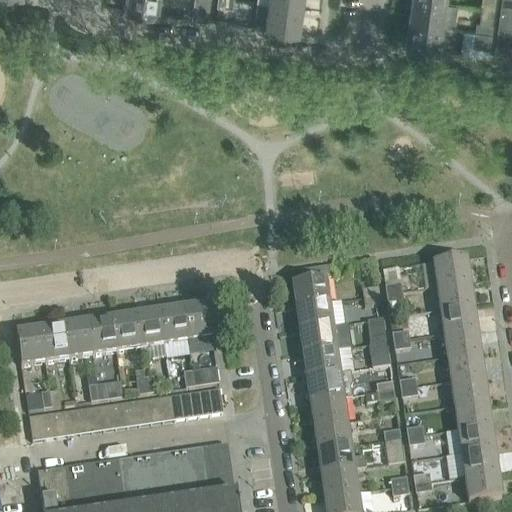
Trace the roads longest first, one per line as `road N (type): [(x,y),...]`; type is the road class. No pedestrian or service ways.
road 1 (residential): [(291,511),(254,282),(244,265),(226,261),(0,297)]
road 2 (residential): [(68,2),(111,27),(336,53),(361,43),(364,0)]
